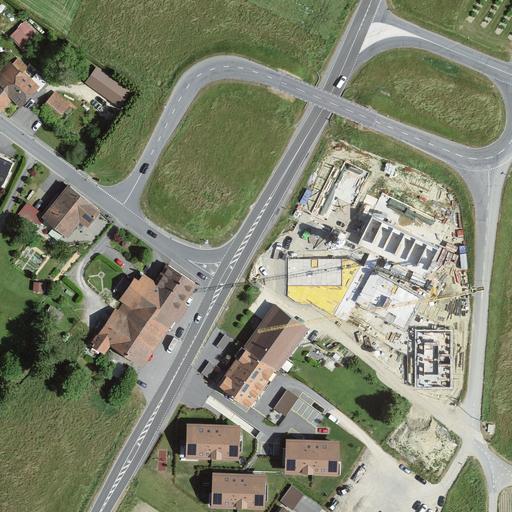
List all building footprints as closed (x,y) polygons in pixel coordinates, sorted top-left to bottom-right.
[(10,35),(26,53),(42,39),(25,21),(10,35)] [(12,64),(22,73),(23,72),(28,67),(18,58),(12,64)] [(0,110),(1,111),(12,100),(20,108),(39,87),(23,72),(22,73),(12,64),(9,61),(0,70),(0,110)] [(132,94),(97,68),(86,83),(121,108),(132,94)] [(68,105),(55,93),(42,109),(55,120),(68,105)] [(0,189),(1,187),(13,163),(0,156),(0,189)] [(365,184),(371,173),(345,160),(337,157),(333,166),(310,214),(307,220),(358,245),(426,278),(441,248),(451,225),(365,184)] [(44,215),(42,218),(44,220),(67,238),(80,222),(88,228),(100,212),(68,186),(44,215)] [(44,215),(28,203),(18,215),(30,225),(35,223),(39,226),(44,220),(42,218),(44,215)] [(341,285),(341,259),(286,259),(286,286),(341,285)] [(98,333),(100,335),(94,345),(103,351),(111,340),(137,357),(143,361),(195,282),(168,264),(156,282),(150,278),(144,274),(139,281),(135,279),(98,333)] [(424,297),(373,269),(355,302),(405,330),(416,311),(424,297)] [(44,283),(34,282),(34,292),(44,292),(44,283)] [(198,284),(195,282),(143,361),(146,363),(174,320),(178,323),(189,306),(185,304),(198,284)] [(264,321),(246,345),(280,369),(298,344),(309,328),(275,304),(264,321)] [(63,314),(51,306),(47,312),(60,320),(63,314)] [(448,330),(415,330),(415,389),(454,389),(454,330),(448,330)] [(223,351),(231,339),(225,335),(217,346),(223,351)] [(230,369),(218,384),(226,390),(238,398),(250,407),(252,408),(256,402),(271,381),(280,369),(246,345),(230,369)] [(207,378),(216,366),(210,362),(201,373),(207,378)] [(299,398),(288,390),(274,409),(286,417),(299,398)] [(216,426),(188,425),(187,439),(187,441),(186,458),(198,459),(211,459),(238,460),(238,452),(239,435),(239,427),(222,426),(219,426),(216,426)] [(301,442),(288,441),(288,448),(287,466),(287,475),(312,476),(338,477),(338,475),(339,461),(339,443),(313,442),(309,442),(301,442)] [(242,476),(213,475),(213,483),(212,506),(237,507),(264,508),(265,484),(265,477),(263,477),(242,476)] [(301,498),(304,494),(291,485),(280,501),(283,503),(293,510),(301,498)]
